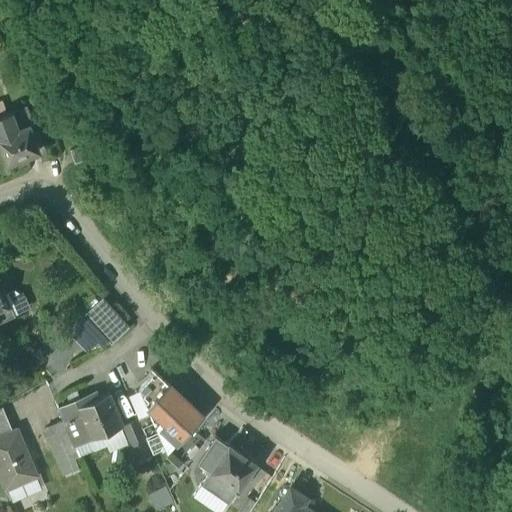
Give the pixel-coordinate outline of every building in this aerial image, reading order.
[(6,98),(0,99),(0,115),(11,112),(6,98)] [(28,106),(12,112),(18,129),(29,125),(29,126),(35,124),(28,106)] [(12,112),(0,116),(0,136),(18,129),(12,112)] [(18,129),(0,136),(0,144),(8,164),(39,152),(29,126),(29,125),(18,129)] [(79,148),(70,151),(74,164),(84,161),(79,148)] [(0,308),(8,305),(2,293),(8,291),(4,281),(0,282),(0,308)] [(129,328),(102,298),(84,314),(111,344),(129,328)] [(8,305),(0,308),(0,319),(12,314),(8,305)] [(167,451),(201,415),(155,372),(140,389),(167,451)] [(90,393),(57,406),(63,419),(59,421),(68,441),(87,433),(89,437),(121,424),(122,424),(109,392),(92,398),(90,393)] [(1,404),(0,404),(0,433),(12,429),(1,404)] [(122,424),(121,424),(135,457),(151,451),(137,418),(122,424)] [(59,420),(44,426),(53,448),(58,460),(73,454),(68,441),(59,421),(59,420)] [(12,429),(0,433),(0,472),(5,484),(34,471),(16,427),(12,429)] [(240,454),(214,436),(197,462),(208,469),(199,482),(227,501),(254,463),(253,463),(256,459),(243,450),(240,454)] [(34,471),(5,484),(9,493),(13,491),(15,496),(40,485),(34,471)] [(151,490),(158,506),(177,498),(169,481),(151,490)] [(289,487),(272,511),(313,511),(301,504),(305,497),(289,487)]
